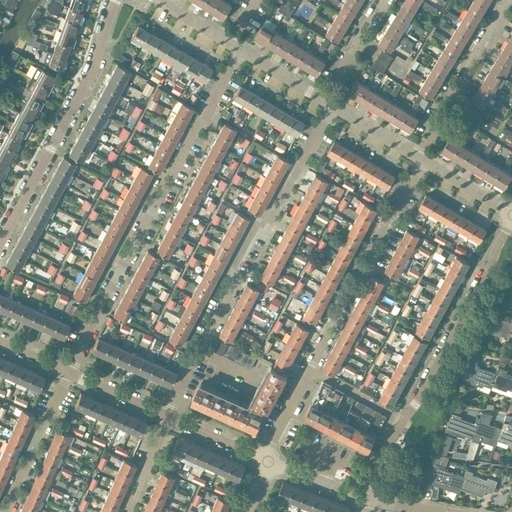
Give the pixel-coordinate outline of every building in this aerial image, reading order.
[(6,0),(4,4),(13,9),(17,0),(16,0),(6,0)] [(85,0),(71,0),(69,7),(82,11),(83,7),(86,9),(89,1),(85,0)] [(206,0),(203,5),(213,12),(220,0),(206,0)] [(220,0),(213,12),(224,18),(232,5),(224,0),(220,0)] [(286,9),(292,12),(296,6),(285,0),(284,0),(281,5),(286,9)] [(346,0),(344,3),(356,10),(363,0),(362,0),(346,0)] [(404,0),(403,3),(415,10),(421,0),(404,0)] [(473,0),(468,9),(481,16),(487,6),(476,0),(473,0)] [(338,13),(350,20),(356,10),(344,3),(338,13)] [(403,3),(397,13),(409,20),(415,10),(403,3)] [(69,7),(65,18),(81,24),(84,16),(80,15),(82,11),(69,7)] [(462,19),(474,26),(481,16),(468,9),(462,19)] [(332,23),(344,31),(350,20),(338,13),(332,23)] [(397,13),(391,23),(403,30),(409,20),(397,13)] [(451,20),(443,15),(440,20),(449,25),(451,20)] [(65,18),(61,29),(74,34),(75,30),(78,31),(81,24),(65,18)] [(456,29),(468,37),(474,26),(462,19),(456,29)] [(255,37),(265,43),(273,30),(263,23),(255,37)] [(326,34),(338,41),(344,31),(332,23),(326,34)] [(385,33),(397,40),(403,30),(391,23),(385,33)] [(131,38),(141,44),(149,32),(138,25),(131,38)] [(61,29),(57,41),(73,46),(76,39),(72,38),(74,34),(61,29)] [(450,39),(462,47),(468,37),(456,29),(450,39)] [(265,43),(276,50),(284,36),(273,30),(265,43)] [(141,44),(152,50),(159,38),(149,32),(141,44)] [(378,43),(391,51),(397,40),(385,33),(378,43)] [(276,50),(286,56),(294,42),(284,36),(276,50)] [(152,50),(162,56),(170,44),(159,38),(152,50)] [(444,49),(456,57),(462,47),(450,39),(444,49)] [(503,49),(511,54),(511,40),(509,39),(503,49)] [(53,52),(66,57),(67,53),(70,54),(73,46),(57,41),(53,52)] [(286,56),(296,62),(304,49),(294,42),(286,56)] [(162,56),(173,63),(180,50),(170,44),(162,56)] [(296,62),(307,68),(315,55),(304,49),(296,62)] [(438,59),(450,67),(456,57),(444,49),(438,59)] [(497,59),(509,67),(511,61),(511,54),(503,49),(497,59)] [(173,63),(183,69),(191,56),(180,50),(173,63)] [(378,56),(389,63),(393,57),(381,50),(378,56)] [(60,69),(64,71),(67,62),(64,61),(66,57),(53,52),(49,64),(61,68),(60,69)] [(307,68),(317,75),(325,61),(315,55),(307,68)] [(183,69),(194,75),(201,62),(191,56),(183,69)] [(380,65),(385,68),(389,63),(378,56),(374,62),(380,65)] [(432,70),(444,77),(450,67),(438,59),(432,70)] [(490,69),(503,77),(509,67),(497,59),(490,69)] [(194,75),(205,81),(212,69),(201,62),(194,75)] [(111,75),(124,82),(130,71),(117,64),(111,75)] [(37,66),(31,77),(51,88),(55,81),(52,79),(54,75),(37,66)] [(484,79),(496,87),(503,77),(490,69),(484,79)] [(426,80),(438,87),(444,77),(432,70),(426,80)] [(6,77),(14,81),(16,76),(9,72),(6,77)] [(105,86),(118,93),(124,82),(111,75),(105,86)] [(25,87),(30,90),(43,97),(45,93),(48,95),(51,88),(31,77),(25,87)] [(478,90),(490,97),(496,87),(484,79),(478,90)] [(348,93),(359,100),(367,86),(356,80),(348,93)] [(419,90),(431,97),(438,87),(426,80),(419,90)] [(144,87),(151,91),(153,86),(147,83),(144,87)] [(232,97),(243,104),(251,91),(240,85),(232,97)] [(99,97),(112,105),(118,93),(105,86),(99,97)] [(359,100),(369,106),(377,93),(367,86),(359,100)] [(142,92),(148,95),(151,91),(144,87),(142,92)] [(30,90),(25,101),(40,109),(44,102),(41,100),(43,97),(30,90)] [(472,100),(484,107),(490,97),(478,90),(472,100)] [(243,104),(254,110),(261,98),(251,91),(243,104)] [(369,106),(379,112),(388,99),(377,93),(369,106)] [(93,109),(106,116),(112,105),(99,97),(93,109)] [(254,110),(264,116),(272,104),(261,98),(254,110)] [(379,112),(390,119),(398,105),(388,99),(379,112)] [(176,113),(188,119),(193,108),(188,105),(189,105),(187,104),(182,102),(181,102),(177,100),(172,110),(176,112),(176,113)] [(408,111),(412,114),(419,102),(415,100),(408,111)] [(25,101),(19,111),(31,118),(33,114),(36,116),(40,109),(25,101)] [(264,116),(275,122),(282,110),(272,104),(264,116)] [(132,110),(139,113),(141,109),(135,105),(132,110)] [(390,119),(400,125),(408,112),(398,105),(390,119)] [(471,112),(482,119),(486,113),(475,106),(471,112)] [(87,120),(100,127),(106,116),(93,109),(87,120)] [(130,114),(137,118),(139,113),(132,110),(130,114)] [(275,122),(285,128),(293,116),(282,110),(275,122)] [(19,111),(13,122),(28,130),(32,123),(29,121),(31,118),(19,111)] [(400,125),(411,131),(419,118),(408,112),(400,125)] [(473,122),(479,125),(482,119),(471,112),(468,118),(473,122)] [(170,123),(182,129),(188,119),(176,113),(170,123)] [(285,128),(296,135),(304,122),(293,116),(285,128)] [(80,131),(94,138),(100,127),(87,120),(80,131)] [(13,122),(8,133),(20,139),(22,136),(25,137),(28,130),(13,122)] [(165,134),(176,140),(182,129),(170,123),(165,134)] [(218,134),(230,140),(236,129),(231,126),(229,125),(224,123),(218,134)] [(121,132),(127,136),(130,131),(123,127),(121,132)] [(74,142),(88,149),(94,138),(80,131),(74,142)] [(118,137),(125,140),(127,136),(121,132),(118,137)] [(8,133),(2,143),(17,151),(21,144),(18,143),(20,139),(8,133)] [(159,144),(171,151),(176,140),(165,134),(159,144)] [(212,144),(224,150),(230,140),(218,134),(212,144)] [(442,150),(452,156),(460,143),(450,137),(442,150)] [(327,152),(338,159),(345,147),(334,141),(327,152)] [(68,154),(82,161),(88,149),(74,142),(68,154)] [(2,143),(0,146),(0,155),(8,160),(10,157),(13,158),(17,151),(2,143)] [(452,156),(463,163),(471,149),(460,143),(452,156)] [(153,155),(165,161),(171,151),(159,144),(153,155)] [(207,155),(219,161),(224,150),(212,144),(207,155)] [(338,159),(348,164),(355,152),(345,147),(338,159)] [(463,163),(473,169),(481,155),(471,149),(463,163)] [(109,155),(115,158),(118,153),(111,150),(109,155)] [(348,164),(358,170),(365,158),(355,152),(348,164)] [(276,154),(271,165),(282,171),(288,161),(276,154)] [(0,155),(0,169),(6,173),(9,166),(6,164),(8,160),(0,155)] [(57,166),(70,173),(75,162),(63,155),(57,166)] [(106,159),(113,163),(115,158),(109,155),(106,159)] [(154,169),(159,172),(165,161),(153,155),(148,166),(152,168),(152,169),(154,170),(154,169)] [(201,165),(213,172),(219,161),(207,155),(201,165)] [(473,169),(483,175),(491,162),(481,155),(473,169)] [(358,170),(368,176),(375,164),(365,158),(358,170)] [(483,175),(494,181),(502,168),(491,162),(483,175)] [(368,176),(378,182),(385,170),(375,164),(368,176)] [(196,176),(207,182),(213,172),(201,165),(196,176)] [(271,165),(265,176),(276,182),(282,171),(271,165)] [(51,177),(64,184),(70,173),(57,166),(51,177)] [(135,177),(146,183),(152,173),(147,170),(147,169),(146,169),(145,169),(140,166),(135,177)] [(494,181),(504,188),(511,174),(502,168),(494,181)] [(378,182),(388,188),(395,176),(385,170),(378,182)] [(310,184),(322,191),(328,180),(316,174),(310,184)] [(190,186),(202,193),(207,182),(196,176),(190,186)] [(265,176),(259,186),(271,193),(276,182),(265,176)] [(45,188),(58,195),(64,184),(51,177),(45,188)] [(129,188),(141,194),(146,183),(135,177),(129,188)] [(305,195),(317,201),(322,191),(310,184),(305,195)] [(184,197),(196,203),(202,193),(190,186),(184,197)] [(259,186),(254,197),(265,203),(271,193),(259,186)] [(40,199),(52,205),(58,195),(45,188),(40,199)] [(123,198),(135,205),(141,194),(129,188),(123,198)] [(419,206),(429,212),(436,200),(426,194),(419,206)] [(299,205),(311,211),(317,201),(305,195),(299,205)] [(179,208),(190,214),(196,203),(184,197),(179,208)] [(245,212),(251,215),(253,211),(254,212),(254,211),(259,214),(265,203),(254,197),(245,212)] [(118,209),(129,215),(135,205),(123,198),(118,209)] [(34,209),(47,216),(52,205),(40,199),(34,209)] [(429,212),(439,218),(446,206),(436,200),(429,212)] [(365,202),(359,213),(371,220),(377,209),(365,202)] [(294,215),(306,222),(311,211),(299,205),(294,215)] [(439,218),(449,224),(456,212),(446,206),(439,218)] [(173,218),(185,224),(190,214),(179,208),(173,218)] [(28,220),(41,227),(47,216),(34,209),(28,220)] [(112,219),(124,226),(129,215),(118,209),(112,219)] [(231,222),(242,228),(248,218),(243,215),(244,214),(242,213),(242,214),(237,211),(231,222)] [(449,224),(459,230),(466,218),(456,212),(449,224)] [(359,213),(353,223),(366,230),(371,220),(359,213)] [(288,225),(300,232),(306,222),(294,215),(288,225)] [(168,229),(179,235),(185,224),(173,218),(168,229)] [(459,230),(469,236),(476,224),(466,218),(459,230)] [(107,230),(118,236),(124,226),(112,219),(107,230)] [(22,231),(35,238),(41,227),(28,220),(22,231)] [(225,233),(237,239),(242,228),(231,222),(225,233)] [(353,223),(348,233),(360,240),(366,230),(353,223)] [(469,236),(479,242),(486,230),(476,224),(469,236)] [(283,235),(295,242),(300,232),(288,225),(283,235)] [(162,239),(174,246),(179,235),(168,229),(162,239)] [(401,239),(414,246),(419,235),(407,229),(401,239)] [(101,241),(113,247),(118,236),(107,230),(101,241)] [(17,242),(29,248),(35,238),(22,231),(17,242)] [(219,243),(231,249),(237,239),(225,233),(219,243)] [(348,233),(342,244),(355,250),(360,240),(348,233)] [(277,246),(289,252),(295,242),(283,235),(277,246)] [(163,254),(168,256),(174,246),(162,239),(156,250),(161,253),(163,254)] [(396,249),(408,256),(414,246),(401,239),(396,249)] [(95,251),(107,257),(113,247),(101,241),(95,251)] [(11,252),(23,259),(29,248),(17,242),(11,252)] [(214,254),(225,260),(231,249),(219,243),(214,254)] [(342,244),(337,254),(349,260),(355,250),(342,244)] [(272,256),(284,262),(289,252),(277,246),(272,256)] [(390,259),(403,266),(408,256),(396,249),(390,259)] [(141,261),(153,267),(159,256),(154,254),(154,253),(152,252),(152,253),(147,250),(141,261)] [(90,262),(101,268),(107,257),(95,251),(90,262)] [(5,263),(18,270),(23,259),(11,252),(5,263)] [(208,264),(220,271),(225,260),(214,254),(208,264)] [(337,254),(331,264),(344,271),(349,260),(337,254)] [(450,266),(464,273),(469,262),(456,255),(450,266)] [(266,266),(278,273),(284,262),(272,256),(266,266)] [(385,270),(397,277),(403,266),(390,259),(385,270)] [(136,272),(147,278),(153,267),(141,261),(136,272)] [(84,272),(96,279),(101,268),(90,262),(84,272)] [(202,275),(214,281),(220,271),(208,264),(202,275)] [(331,264),(326,274),(338,281),(344,271),(331,264)] [(261,276),(273,283),(278,273),(266,266),(261,276)] [(445,277),(458,284),(464,273),(450,266),(445,277)] [(78,283),(90,289),(96,279),(84,272),(78,283)] [(130,282),(142,288),(147,278),(136,272),(130,282)] [(326,274),(320,284),(333,291),(338,281),(326,274)] [(197,286),(208,292),(214,281),(202,275),(197,286)] [(366,286),(378,292),(387,277),(382,275),(380,279),(372,275),(366,286)] [(439,288),(452,295),(458,284),(445,277),(439,288)] [(124,293),(136,299),(142,288),(130,282),(124,293)] [(242,293),(254,300),(262,284),(258,282),(255,287),(247,282),(242,293)] [(79,297),(84,300),(90,289),(78,283),(73,294),(78,297),(77,297),(79,298),(79,297)] [(320,284),(315,295),(327,301),(333,291),(320,284)] [(191,296),(203,302),(208,292),(197,286),(191,296)] [(361,296),(373,302),(378,292),(366,286),(361,296)] [(433,298),(446,305),(452,295),(439,288),(433,298)] [(119,303),(130,309),(136,299),(124,293),(119,303)] [(236,303),(248,310),(254,300),(242,293),(236,303)] [(0,299),(0,309),(8,313),(13,300),(2,295),(0,299)] [(315,295),(309,305),(321,311),(327,301),(315,295)] [(185,307),(197,313),(203,302),(191,296),(185,307)] [(355,306),(367,313),(373,302),(361,296),(355,306)] [(427,309),(441,316),(446,305),(433,298),(427,309)] [(285,311),(289,314),(296,301),(292,299),(285,311)] [(8,313),(19,318),(25,305),(13,300),(8,313)] [(120,318),(125,320),(130,309),(119,303),(113,314),(118,317),(119,318),(120,318)] [(231,313),(243,320),(248,310),(236,303),(231,313)] [(19,318),(30,323),(36,310),(25,305),(19,318)] [(301,320),(306,322),(308,318),(316,322),(321,311),(309,305),(301,320)] [(350,316),(362,323),(367,313),(355,306),(350,316)] [(180,317),(191,323),(197,313),(185,307),(180,317)] [(422,319),(435,327),(441,316),(427,309),(422,319)] [(30,323),(41,328),(47,315),(36,310),(30,323)] [(508,339),(511,332),(510,332),(511,327),(511,321),(493,315),(494,313),(487,311),(481,329),(487,331),(488,329),(509,336),(508,339)] [(225,324),(237,330),(243,320),(231,313),(225,324)] [(41,328),(52,333),(58,320),(47,315),(41,328)] [(344,326),(356,333),(362,323),(350,316),(344,326)] [(174,328),(186,334),(191,323),(180,317),(174,328)] [(416,330),(429,337),(435,327),(422,319),(416,330)] [(52,333),(64,338),(69,325),(58,320),(52,333)] [(291,333),(303,339),(309,329),(297,322),(291,333)] [(220,334),(232,341),(237,330),(225,324),(220,334)] [(339,337),(351,343),(356,333),(344,326),(339,337)] [(175,342),(180,345),(186,334),(174,328),(168,339),(173,341),(173,342),(174,343),(175,342)] [(285,343),(298,349),(303,339),(291,333),(285,343)] [(408,345),(421,352),(427,341),(414,334),(408,345)] [(92,350),(103,356),(109,342),(98,337),(92,350)] [(333,347),(345,353),(351,343),(339,337),(333,347)] [(214,350),(222,354),(228,343),(220,339),(214,350)] [(103,356),(114,361),(120,347),(109,342),(103,356)] [(222,354),(228,357),(234,346),(228,343),(222,354)] [(280,353),(292,360),(298,349),(285,343),(280,353)] [(402,355),(415,363),(421,352),(408,345),(402,355)] [(228,357),(233,360),(239,349),(234,346),(228,357)] [(114,361),(125,366),(131,352),(120,347),(114,361)] [(328,357),(340,364),(345,353),(333,347),(328,357)] [(233,360),(239,363),(245,352),(239,349),(233,360)] [(125,366),(137,371),(142,357),(131,352),(125,366)] [(239,363),(244,366),(250,355),(245,352),(239,363)] [(274,364),(286,370),(292,360),(280,353),(274,364)] [(244,366),(250,369),(256,358),(250,355),(244,366)] [(397,366),(410,373),(415,363),(402,355),(397,366)] [(0,357),(0,372),(5,375),(11,362),(0,357)] [(137,371),(148,376),(154,362),(142,357),(137,371)] [(322,368),(334,374),(340,364),(328,357),(322,368)] [(5,375),(16,380),(22,367),(11,362),(5,375)] [(148,376),(159,381),(165,367),(154,362),(148,376)] [(490,390),(493,383),(492,383),(496,373),(475,366),(476,364),(469,362),(463,380),(469,382),(470,380),(491,387),(490,389),(490,390)] [(191,400),(256,429),(263,413),(261,412),(263,407),(268,410),(287,375),(269,365),(249,404),(200,382),(191,400)] [(391,377),(404,384),(410,373),(397,366),(391,377)] [(16,380),(27,385),(34,371),(22,367),(16,380)] [(159,381),(170,386),(176,373),(165,367),(159,381)] [(511,374),(503,371),(504,369),(498,367),(496,373),(492,383),(493,383),(511,389),(511,374)] [(27,385),(39,390),(45,377),(34,371),(27,385)] [(385,387),(398,394),(404,384),(391,377),(385,387)] [(304,416),(315,422),(332,389),(330,388),(332,386),(323,381),(304,416)] [(379,398),(392,405),(398,394),(385,387),(379,398)] [(326,427),(333,414),(344,393),(335,388),(334,391),(332,389),(315,422),(326,427)] [(74,406),(86,411),(92,398),(81,393),(74,406)] [(346,401),(352,404),(355,399),(349,395),(346,401)] [(86,411),(97,416),(103,403),(92,398),(86,411)] [(362,410),(365,404),(358,401),(355,406),(362,410)] [(97,416),(108,421),(114,407),(103,403),(97,416)] [(347,439),(357,444),(376,410),(365,404),(362,410),(360,414),(347,439)] [(108,421),(119,426),(125,412),(114,407),(108,421)] [(336,433),(347,439),(360,414),(349,408),(343,419),(336,433)] [(17,420),(29,425),(34,414),(22,409),(17,420)] [(357,444),(368,450),(375,437),(375,436),(386,416),(376,410),(357,444)] [(119,426),(130,431),(136,417),(125,412),(119,426)] [(452,412),(445,430),(451,433),(452,430),(473,438),(472,440),(475,434),(474,434),(480,417),(477,416),(474,423),(457,416),(458,414),(452,412)] [(475,434),(472,440),(478,442),(479,438),(496,444),(498,437),(501,428),(501,427),(489,423),(492,414),(482,412),(480,417),(474,434),(475,434)] [(326,427),(336,433),(343,419),(333,414),(326,427)] [(501,428),(498,437),(511,442),(511,423),(510,423),(511,417),(505,416),(501,427),(501,428)] [(130,431),(141,436),(147,422),(136,417),(130,431)] [(12,430),(25,436),(29,425),(17,420),(12,430)] [(52,440),(65,445),(69,434),(57,429),(52,440)] [(7,441),(20,446),(25,436),(12,430),(7,441)] [(173,450),(184,455),(190,441),(179,436),(173,450)] [(47,450),(60,456),(65,445),(52,440),(47,450)] [(3,451),(15,457),(20,446),(7,441),(3,451)] [(184,455),(195,460),(201,446),(190,441),(184,455)] [(468,451),(466,458),(476,460),(476,453),(475,453),(477,444),(472,443),(469,451),(469,452),(468,451)] [(195,460),(206,465),(212,451),(201,446),(195,460)] [(43,461),(55,467),(60,456),(47,450),(43,461)] [(0,457),(0,462),(11,468),(15,457),(3,451),(0,457)] [(206,465),(217,470),(223,456),(212,451),(206,465)] [(217,470),(228,475),(234,461),(223,456),(217,470)] [(118,469),(131,475),(136,464),(123,459),(118,469)] [(38,472),(51,477),(55,467),(43,461),(38,472)] [(228,475),(239,480),(246,466),(234,461),(228,475)] [(0,475),(6,478),(11,468),(0,462),(0,475)] [(434,463),(428,481),(438,485),(439,483),(459,490),(459,492),(461,488),(461,486),(464,476),(444,469),(445,467),(434,463)] [(114,480),(126,486),(131,475),(118,469),(114,480)] [(461,486),(461,488),(483,496),(485,489),(492,491),(492,492),(493,492),(497,480),(489,477),(488,480),(472,474),(473,472),(467,469),(464,476),(461,486)] [(158,482),(170,487),(175,476),(162,471),(158,482)] [(33,482),(46,488),(51,477),(38,472),(33,482)] [(109,491),(122,496),(126,486),(114,480),(109,491)] [(29,493),(41,498),(46,488),(33,482),(29,493)] [(153,492),(166,498),(170,487),(158,482),(153,492)] [(277,496),(289,500),(294,486),(283,482),(277,496)] [(289,500),(300,504),(306,490),(294,486),(289,500)] [(300,504),(312,509),(317,495),(306,490),(300,504)] [(104,501),(117,507),(122,496),(109,491),(104,501)] [(148,503),(161,508),(166,498),(153,492),(148,503)] [(24,503),(37,509),(41,498),(29,493),(24,503)] [(312,509),(320,511),(323,511),(328,499),(317,495),(312,509)] [(213,507),(225,511),(231,501),(218,496),(213,507)] [(323,511),(336,511),(340,503),(328,499),(323,511)] [(99,511),(114,511),(117,507),(104,501),(99,511)] [(20,511),(35,511),(37,509),(24,503),(20,511)] [(144,511),(159,511),(161,508),(148,503),(144,511)] [(336,511),(349,511),(351,508),(340,503),(336,511)]
